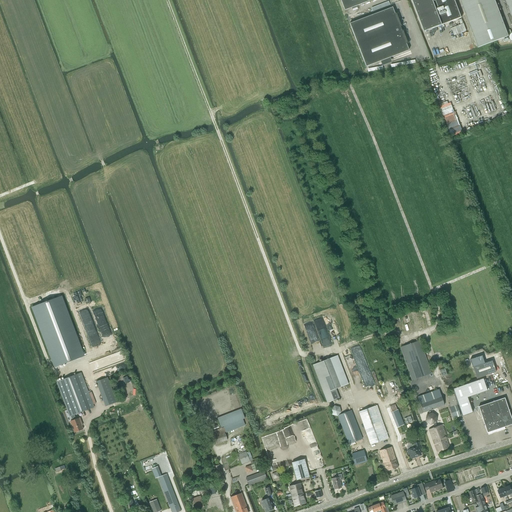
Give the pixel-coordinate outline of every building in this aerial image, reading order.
[(339,0),(344,11),(371,0),(339,0)] [(412,0),(416,8),(424,31),(461,18),(454,0),(412,0)] [(459,0),(478,48),(509,36),(494,0),(459,0)] [(357,45),(401,28),(396,13),(394,14),(392,7),(349,23),(357,45)] [(401,28),(357,45),(365,67),(408,51),(406,44),(407,43),(401,28)] [(451,127),(459,125),(454,107),(447,109),(448,111),(444,112),(448,125),(450,124),(451,127)] [(61,296),(31,308),(52,364),(53,367),(83,356),(82,352),(61,296)] [(96,335),(83,296),(75,298),(87,338),(96,335)] [(401,347),(409,372),(412,380),(431,373),(420,341),(401,347)] [(360,348),(351,351),(365,387),(374,384),(360,348)] [(341,354),(330,359),(340,387),(351,383),(341,354)] [(340,387),(330,359),(313,365),(328,402),(339,398),(336,389),(340,387)] [(496,372),(492,360),(473,367),(476,379),(496,372)] [(74,415),(94,407),(81,373),(56,382),(69,416),(71,416),(72,421),(70,421),(74,432),(83,429),(80,423),(81,422),(80,418),(76,419),(74,415)] [(105,406),(116,402),(107,378),(96,382),(105,406)] [(483,378),(452,389),(454,394),(457,402),(458,405),(462,416),(472,413),(467,397),(487,391),(483,378)] [(423,412),(444,405),(439,390),(418,397),(423,412)] [(450,404),(457,402),(454,394),(447,396),(450,404)] [(487,433),(511,424),(511,420),(510,416),(504,398),(479,406),(485,424),(484,424),(487,433)] [(460,415),(457,405),(449,408),(453,418),(456,417),(460,415)] [(388,438),(377,406),(359,412),(370,444),(388,438)] [(241,409),(217,418),(221,428),(224,427),(226,432),(245,425),(243,419),(245,419),(241,409)] [(349,444),(362,439),(351,410),(338,416),(349,444)] [(397,428),(404,425),(398,410),(391,413),(397,428)] [(427,415),(426,421),(430,424),(433,423),(434,428),(436,427),(435,422),(433,421),(434,416),(434,415),(432,413),(427,415)] [(437,452),(450,448),(447,440),(448,439),(442,425),(436,427),(434,428),(429,429),(437,452)] [(223,428),(210,433),(215,445),(227,441),(223,428)] [(411,445),(410,442),(405,444),(409,454),(410,454),(411,458),(420,455),(419,452),(420,451),(419,447),(420,447),(418,442),(411,445)] [(354,461),(365,459),(363,447),(352,449),(354,461)] [(386,471),(398,467),(391,447),(380,451),(386,471)] [(241,464),(250,461),(246,452),(237,455),(241,464)] [(297,480),(309,477),(304,460),(292,463),(297,480)] [(221,471),(219,465),(214,466),(216,473),(220,483),(225,481),(221,471)] [(244,468),(247,474),(253,471),(250,465),(244,468)] [(159,469),(153,471),(155,478),(158,477),(162,476),(159,469)] [(249,486),(267,479),(264,471),(246,478),(249,486)] [(171,511),(178,511),(181,511),(179,506),(175,508),(174,505),(178,504),(166,474),(162,476),(158,477),(171,511)] [(339,481),(342,480),(341,474),(338,475),(339,478),(332,479),(334,489),(341,488),(339,481)] [(430,492),(442,488),(439,480),(432,483),(432,482),(424,485),(426,491),(429,489),(430,492)] [(292,497),(303,494),(300,483),(289,486),(292,497)] [(411,490),(414,498),(421,496),(420,494),(424,493),(421,483),(417,484),(418,487),(411,490)] [(214,486),(207,488),(209,495),(216,493),(214,486)] [(507,496),(504,488),(498,491),(501,498),(503,497),(503,498),(507,496)] [(476,496),(476,495),(480,493),(478,489),(468,492),(472,503),(476,502),(476,501),(478,501),(476,496)] [(394,505),(406,501),(403,492),(391,496),(394,505)] [(243,509),(247,508),(241,493),(230,497),(233,504),(237,503),(239,502),(240,505),(241,504),(243,509)] [(303,494),(292,497),(294,506),(306,503),(303,494)] [(476,501),(476,502),(478,507),(485,504),(481,494),(476,496),(478,501),(476,501)] [(200,496),(192,498),(196,510),(204,507),(200,496)] [(273,509),(269,498),(262,501),(263,504),(262,505),(263,508),(264,508),(266,511),(273,509)] [(151,502),(154,511),(159,511),(162,511),(158,500),(151,502)] [(237,503),(233,504),(236,511),(248,511),(247,508),(243,509),(241,504),(240,505),(239,502),(237,503)] [(386,511),(384,505),(383,502),(371,506),(371,507),(367,508),(369,511),(372,510),(372,511),(373,511),(381,509),(381,511),(386,511)]
